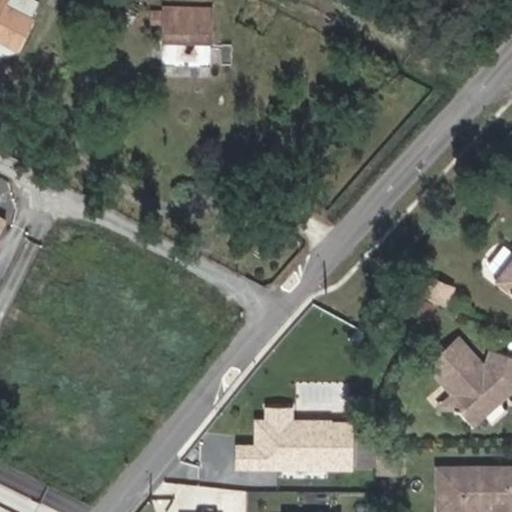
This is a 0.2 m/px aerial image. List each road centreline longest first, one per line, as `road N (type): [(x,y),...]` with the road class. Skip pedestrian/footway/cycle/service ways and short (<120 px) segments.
road 1 (residential): [(114,511),(279,314),(511,59)]
road 2 (unknown): [(0,91),(130,186),(185,197),(265,198),(335,252)]
